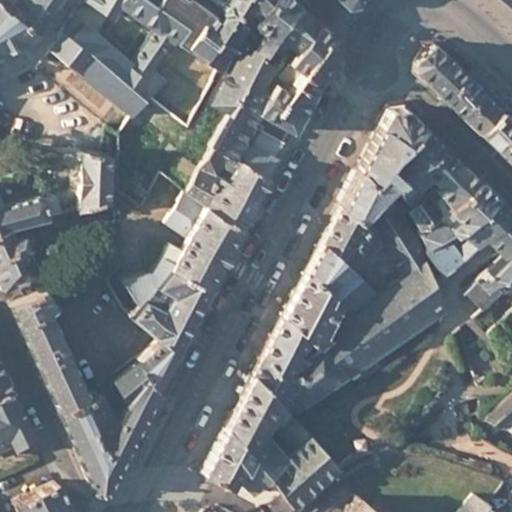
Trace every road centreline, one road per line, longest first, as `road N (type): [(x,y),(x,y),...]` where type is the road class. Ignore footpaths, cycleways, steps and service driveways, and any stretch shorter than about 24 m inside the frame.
road 1 (secondary): [(367,43),(128,511)]
road 2 (residential): [(367,43),(511,183)]
road 3 (residential): [(0,333),(91,511)]
